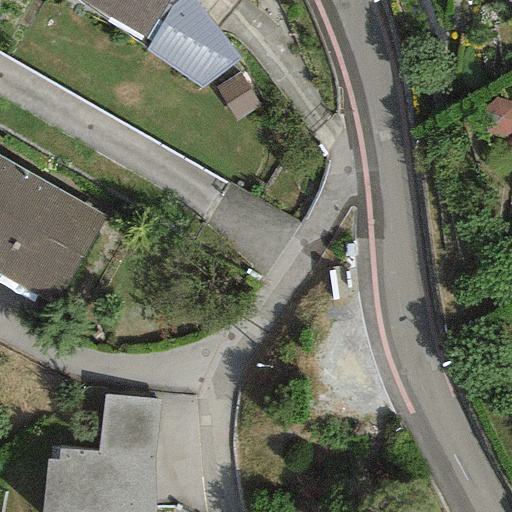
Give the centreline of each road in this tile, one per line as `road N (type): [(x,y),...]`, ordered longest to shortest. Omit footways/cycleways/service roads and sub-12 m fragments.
road 1 (residential): [(377,96),(300,258),(258,329),(229,354),(203,367),(136,373),(66,359),(0,326)]
road 2 (tertiary): [(487,511),(423,380),(399,289),(377,96)]
